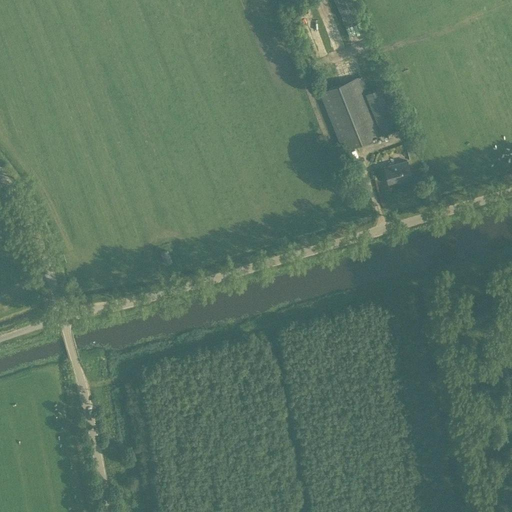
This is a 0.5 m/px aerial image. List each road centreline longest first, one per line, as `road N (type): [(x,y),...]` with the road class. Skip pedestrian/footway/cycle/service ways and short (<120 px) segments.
road 1 (unclassified): [(62,317),(511,193)]
road 2 (unclassified): [(108,511),(62,317)]
road 3 (unclassified): [(62,317),(24,204),(0,173)]
